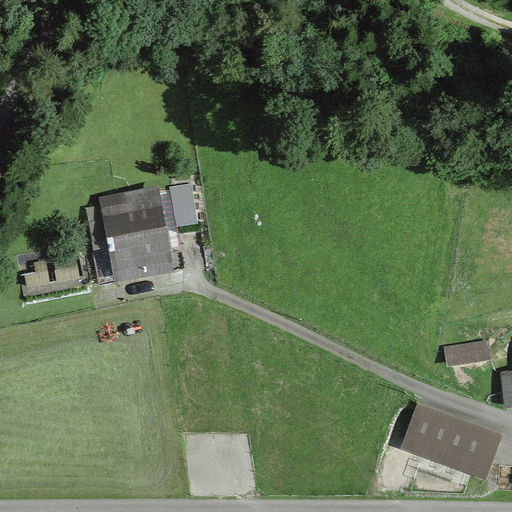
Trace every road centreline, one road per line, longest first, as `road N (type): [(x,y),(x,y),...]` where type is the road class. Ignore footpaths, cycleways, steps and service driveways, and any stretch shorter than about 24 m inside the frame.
road 1 (track): [(0,506),(511,507)]
road 2 (track): [(211,300),(511,430)]
road 3 (track): [(76,0),(0,114)]
